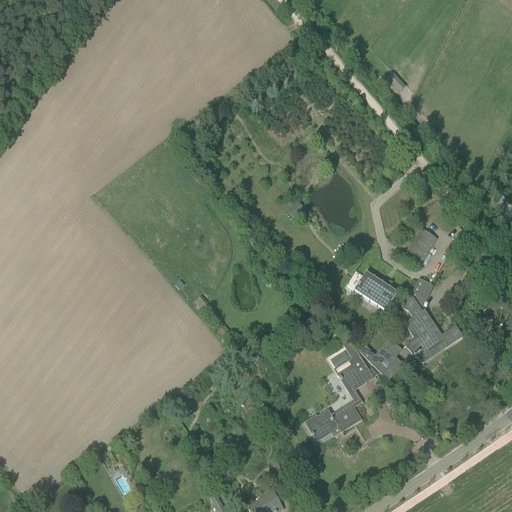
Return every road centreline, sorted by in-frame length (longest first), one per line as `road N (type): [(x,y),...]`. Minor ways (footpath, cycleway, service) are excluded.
road 1 (track): [(496,245),(279,0)]
road 2 (tertiary): [(371,511),(511,414)]
